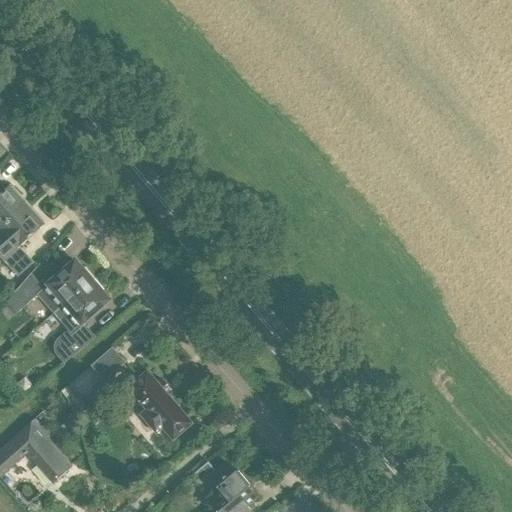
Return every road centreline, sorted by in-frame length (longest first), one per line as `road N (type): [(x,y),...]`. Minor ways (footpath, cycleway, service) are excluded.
road 1 (secondary): [(430,511),(0,23)]
road 2 (unclassified): [(352,511),(0,116)]
road 3 (track): [(160,294),(19,415)]
